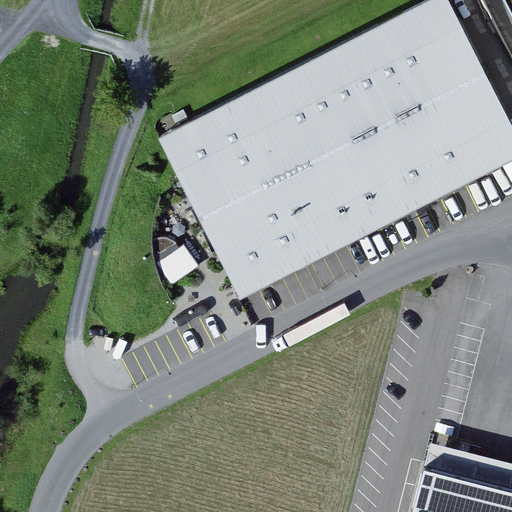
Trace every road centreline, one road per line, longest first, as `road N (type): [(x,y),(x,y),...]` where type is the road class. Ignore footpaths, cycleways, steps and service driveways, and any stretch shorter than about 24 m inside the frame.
road 1 (unclassified): [(511,248),(476,243),(438,254),(113,418),(77,451),(48,511)]
road 2 (track): [(70,0),(90,37),(139,58),(146,80),(75,348),(113,418)]
